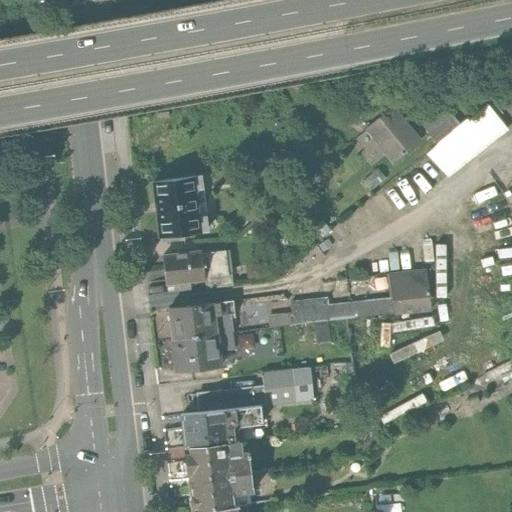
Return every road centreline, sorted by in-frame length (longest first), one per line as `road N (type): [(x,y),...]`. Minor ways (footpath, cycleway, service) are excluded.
road 1 (trunk): [(0,109),(511,15)]
road 2 (trunk): [(356,0),(0,64)]
road 3 (secondary): [(92,234),(65,0)]
road 4 (secondary): [(92,234),(81,298),(89,394),(111,454)]
road 5 (secondary): [(111,454),(121,411),(92,234)]
